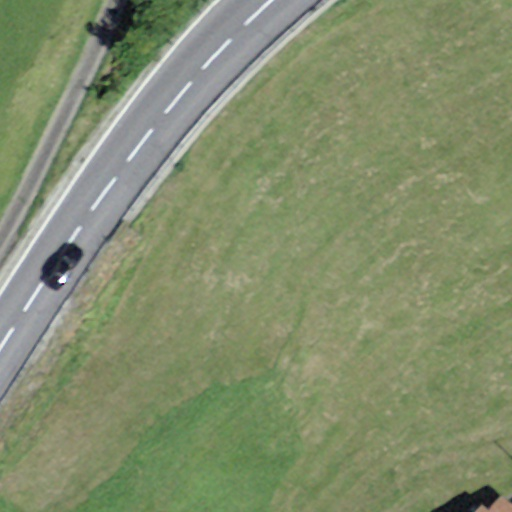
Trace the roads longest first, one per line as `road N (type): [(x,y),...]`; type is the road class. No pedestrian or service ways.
road 1 (secondary): [(277,0),(137,155),(0,355)]
road 2 (track): [(123,0),(0,248)]
